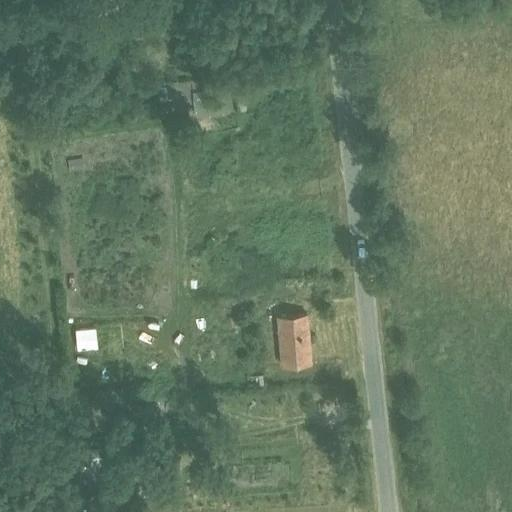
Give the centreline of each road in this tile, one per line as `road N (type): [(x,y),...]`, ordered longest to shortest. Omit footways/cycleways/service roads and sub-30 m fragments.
road 1 (unclassified): [(386,511),(330,0)]
road 2 (track): [(115,0),(0,39)]
